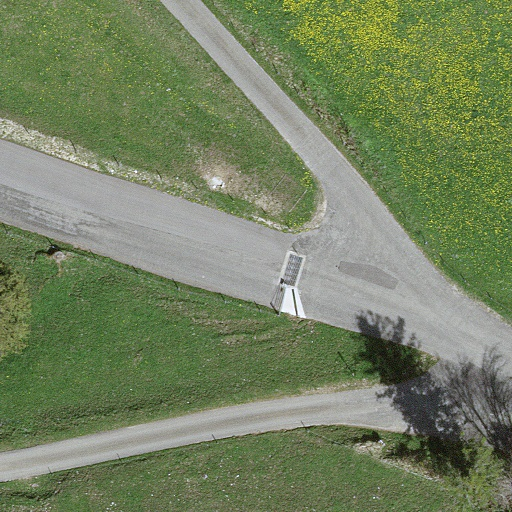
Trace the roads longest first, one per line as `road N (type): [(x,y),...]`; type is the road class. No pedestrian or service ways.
road 1 (unclassified): [(0,190),(386,304),(511,354)]
road 2 (track): [(0,460),(255,413),(428,401),(482,380),(511,357)]
